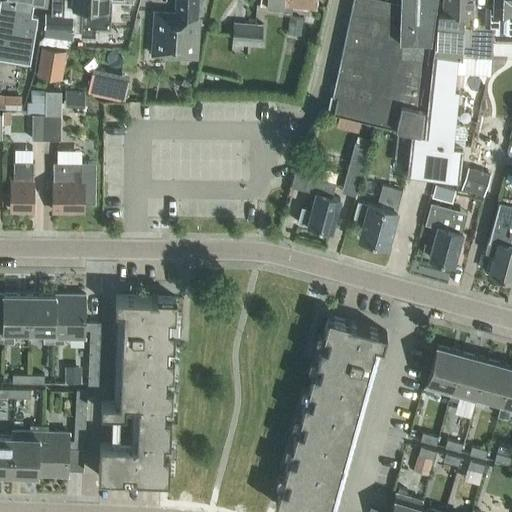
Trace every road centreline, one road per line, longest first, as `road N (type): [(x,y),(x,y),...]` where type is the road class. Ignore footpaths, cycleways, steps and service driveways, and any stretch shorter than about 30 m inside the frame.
road 1 (residential): [(511,322),(260,252),(0,248)]
road 2 (residential): [(339,0),(306,125)]
